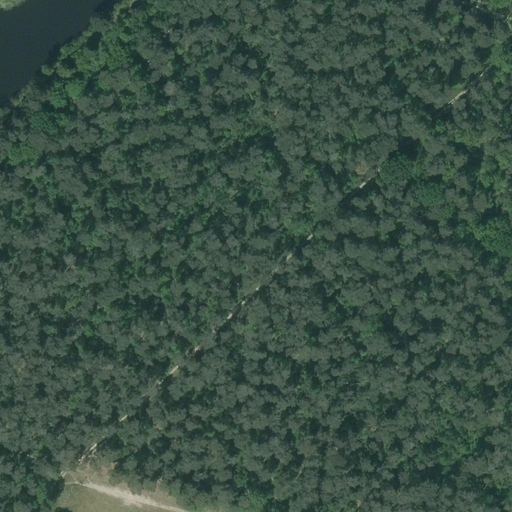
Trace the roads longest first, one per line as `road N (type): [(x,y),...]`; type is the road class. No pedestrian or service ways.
road 1 (track): [(70,474),(511,46)]
road 2 (track): [(0,173),(177,0)]
road 3 (track): [(70,474),(212,511)]
